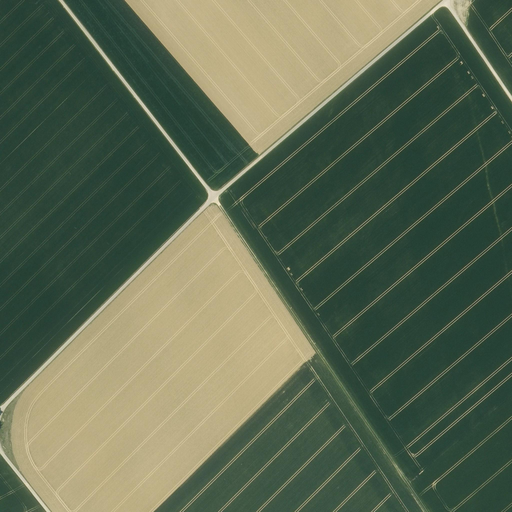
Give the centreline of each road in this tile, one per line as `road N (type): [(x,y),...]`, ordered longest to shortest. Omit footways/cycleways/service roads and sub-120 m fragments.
road 1 (track): [(444,0),(211,192),(4,403),(0,447)]
road 2 (track): [(60,0),(211,192),(426,511)]
road 3 (track): [(444,0),(511,100)]
